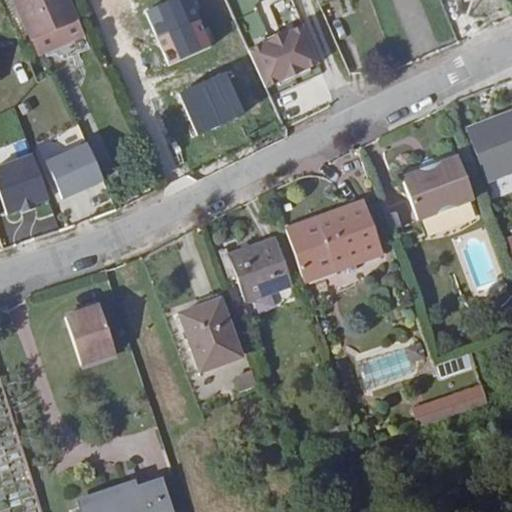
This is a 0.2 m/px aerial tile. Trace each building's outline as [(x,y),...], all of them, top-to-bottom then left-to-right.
[(76,21),(66,0),(13,0),(31,41),(76,21)] [(187,0),(172,0),(143,13),(167,68),(209,50),(187,0)] [(490,0),(489,0),(446,0),(451,14),(490,0)] [(261,46),(248,52),(265,88),(278,82),(279,84),(309,70),(308,68),(322,62),(305,26),(292,32),(287,20),(256,35),(261,46)] [(60,45),(58,40),(70,33),(66,25),(31,41),(38,55),(60,45)] [(226,72),(178,92),(197,137),(245,116),(226,72)] [(511,115),(467,132),(484,179),(511,168),(511,115)] [(40,143),(49,161),(87,142),(78,124),(40,143)] [(86,144),(44,163),(62,202),(104,182),(86,144)] [(34,157),(0,169),(0,198),(5,212),(48,196),(34,157)] [(473,200),(456,157),(400,178),(417,222),(473,200)] [(317,226),(365,209),(362,202),(315,220),(317,226)] [(382,254),(365,209),(317,226),(315,220),(285,231),(303,282),(382,254)] [(292,286),(275,238),(227,255),(225,249),(219,251),(228,279),(235,276),(244,303),(292,286)] [(239,357),(219,301),(179,315),(200,372),(239,357)] [(115,354),(98,306),(64,318),(80,367),(115,354)] [(439,380),(475,367),(471,353),(434,366),(439,380)] [(255,386),(250,373),(235,378),(239,391),(255,386)] [(482,388),(446,399),(452,415),(487,403),(482,388)] [(452,415),(446,399),(425,406),(430,422),(452,415)] [(430,422),(425,406),(411,410),(417,427),(430,422)] [(170,511),(160,481),(134,490),(133,483),(79,502),(81,511),(170,511)]
